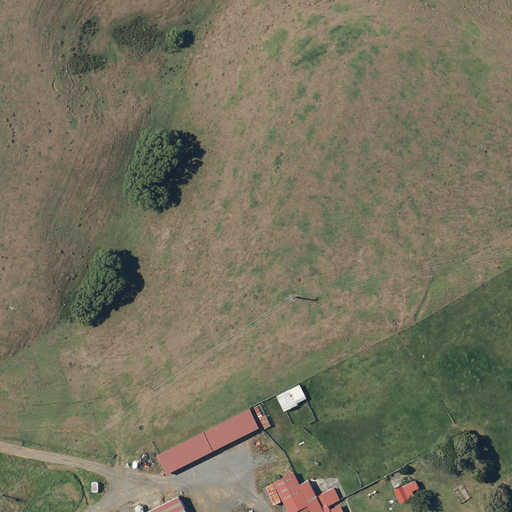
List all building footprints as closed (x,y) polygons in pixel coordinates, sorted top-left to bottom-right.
[(301,383),(275,394),(282,411),(308,400),(301,383)] [(154,453),(164,476),(264,431),(253,407),(154,453)] [(285,511),(300,511),(307,509),(308,511),(345,511),(342,504),(329,510),(327,506),(340,500),(335,490),(305,504),(303,500),(314,495),(308,481),(297,486),(291,473),(272,482),(285,511)] [(414,480),(394,489),(400,502),(413,496),(411,490),(417,487),(414,480)] [(145,511),(184,511),(178,497),(145,511)]
